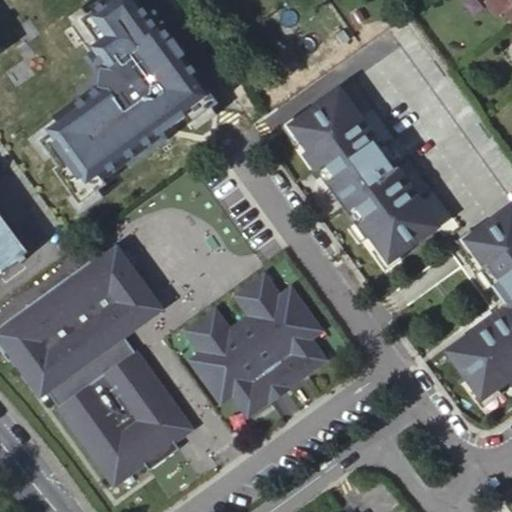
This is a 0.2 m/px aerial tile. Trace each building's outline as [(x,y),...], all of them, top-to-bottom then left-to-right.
[(54,171),(79,204),(106,185),(100,177),(175,123),(186,116),(191,123),(218,103),(185,58),(179,63),(165,44),(171,40),(162,28),(156,32),(132,0),(110,0),(101,7),(72,28),(102,69),(99,89),(56,120),(60,126),(40,141),(59,167),(54,171)] [(511,0),(482,0),(494,15),(501,10),(511,23),(511,0)] [(368,235),(386,261),(436,226),(394,167),(391,168),(372,142),(374,140),(338,90),(289,124),(319,165),(314,169),(364,238),(368,235)] [(504,307),(483,323),(485,326),(474,334),(472,332),(445,351),(479,398),(505,379),(509,384),(511,382),(511,206),(464,240),(482,265),(476,269),(504,307)] [(0,273),(28,252),(0,214),(0,273)] [(4,322),(0,324),(0,354),(5,361),(6,360),(1,354),(6,351),(39,396),(46,391),(57,407),(55,408),(112,485),(143,462),(149,469),(178,449),(174,443),(141,397),(159,384),(135,350),(134,351),(123,336),(154,313),(109,251),(98,260),(95,255),(11,316),(19,326),(11,331),(4,322)] [(199,350),(186,359),(219,404),(231,395),(246,416),(268,400),(269,401),(288,387),(287,386),(323,360),(309,340),(322,331),(288,284),(278,292),(262,270),(230,293),(245,315),(227,328),(213,309),(184,330),(199,350)] [(174,443),(193,430),(159,384),(141,397),(174,443)]
